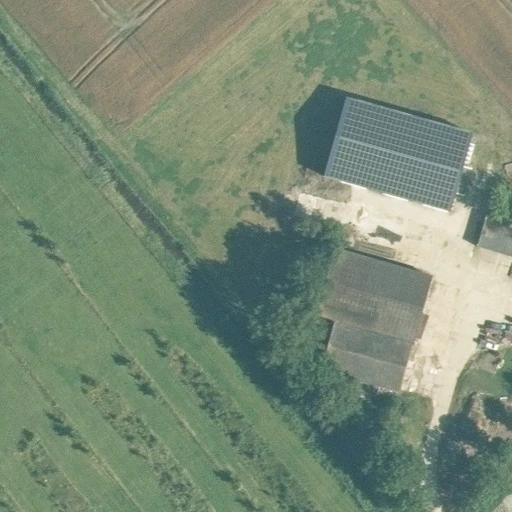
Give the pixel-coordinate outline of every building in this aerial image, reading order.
[(464,196),(472,169),(463,167),(472,135),(345,99),(323,178),(450,214),(456,193),(464,196)] [(486,150),(484,179),(499,180),(501,151),(486,150)] [(511,223),(485,216),(476,247),(511,257),(511,223)] [(398,393),(431,277),(334,250),(315,315),(334,321),(320,371),(332,375),(329,385),(375,398),(378,388),(398,393)] [(400,464),(409,456),(400,447),(392,455),(400,464)]
